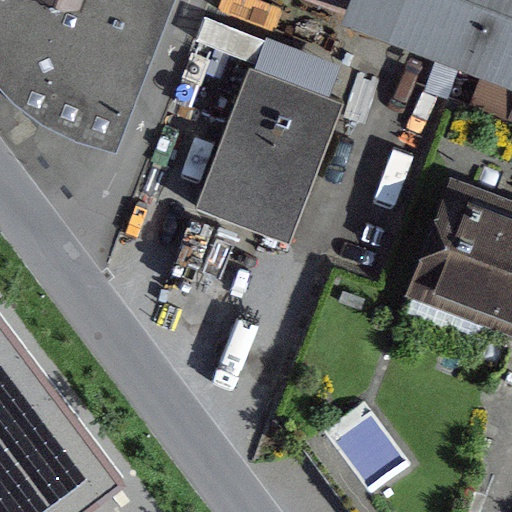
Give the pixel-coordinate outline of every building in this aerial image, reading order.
[(170,0),(0,0),(0,79),(52,122),(116,147),(170,0)] [(511,0),(366,0),(366,4),(511,57),(511,0)] [(266,34),(206,12),(197,35),(257,59),(266,34)] [(343,98),(250,62),(196,201),(289,237),(343,98)] [(511,201),(446,178),(404,290),(511,331),(511,201)]
